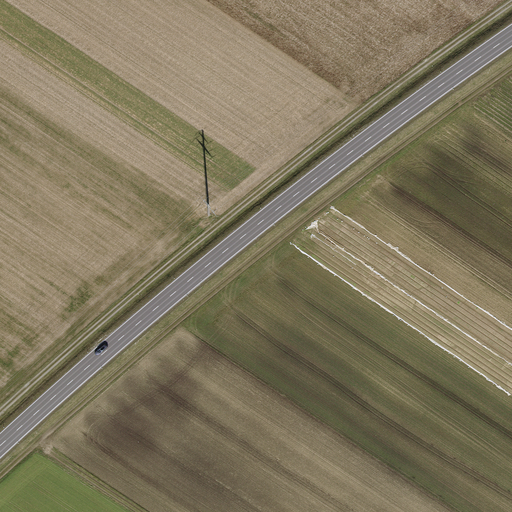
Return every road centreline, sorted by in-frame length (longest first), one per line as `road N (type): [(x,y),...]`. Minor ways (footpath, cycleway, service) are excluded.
road 1 (primary): [(0,446),(231,246),(511,36)]
road 2 (track): [(511,66),(238,271),(0,476)]
road 3 (track): [(511,2),(218,224),(0,412)]
